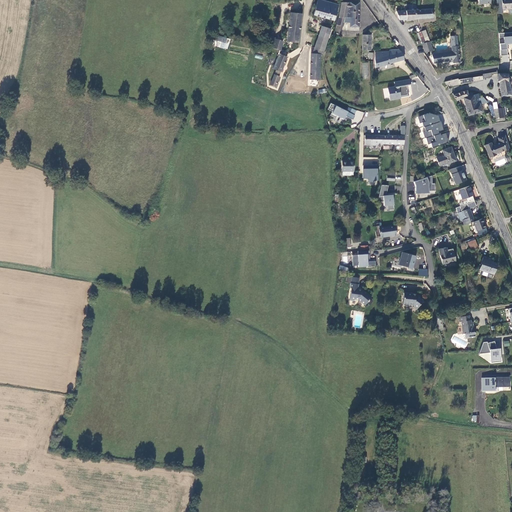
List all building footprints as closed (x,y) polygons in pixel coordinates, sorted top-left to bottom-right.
[(335,19),(340,5),(326,0),(316,0),(313,12),(335,19)] [(503,9),(502,0),(501,0),(497,0),(498,14),(507,13),(507,9),(503,9)] [(507,9),(509,9),(511,8),(511,0),(502,0),(503,9),(507,9)] [(359,3),(343,2),(341,2),(339,18),(344,18),(344,23),(350,23),(350,31),(359,32),(359,3)] [(433,18),(433,9),(422,10),(416,11),(416,19),(433,18)] [(400,20),(416,19),(416,11),(397,11),(400,20)] [(286,41),(298,42),(302,14),(290,12),(286,41)] [(319,53),(319,55),(321,56),(331,30),(322,26),(312,53),(319,53)] [(507,55),(506,44),(511,43),(511,32),(499,34),(499,38),(504,38),(504,44),(499,44),(500,56),(507,55)] [(368,35),(363,35),(362,50),(365,50),(371,50),(371,39),(371,33),(369,33),(368,35)] [(228,49),(230,38),(218,36),(215,46),(228,49)] [(459,63),(458,47),(457,47),(457,36),(451,36),(451,43),(452,43),(452,47),(452,52),(432,55),(433,64),(448,61),(452,60),(452,63),(459,63)] [(283,41),(274,38),(272,48),(280,50),(283,41)] [(433,50),(431,41),(429,42),(426,43),(423,44),(426,52),(433,50)] [(385,65),(405,60),(402,52),(398,53),(398,51),(376,52),(375,62),(376,73),(387,70),(385,65)] [(318,80),(319,55),(319,53),(312,53),(310,53),(309,79),(318,80)] [(287,57),(279,54),(273,70),(281,73),(287,57)] [(483,79),(498,76),(498,73),(459,80),(458,78),(444,81),(448,87),(483,80),(483,79)] [(501,97),(511,95),(509,85),(507,82),(508,76),(508,74),(498,73),(498,76),(497,82),(499,83),(501,97)] [(277,87),(280,76),(274,74),(270,85),(277,87)] [(411,86),(410,80),(395,82),(395,87),(388,88),(389,99),(400,98),(400,95),(406,95),(406,92),(408,91),(407,86),(411,86)] [(460,92),(453,95),(457,101),(458,100),(463,98),(469,96),(467,91),(460,92)] [(475,94),(469,96),(463,98),(468,115),(482,112),(480,105),(482,104),(480,98),(478,94),(475,94)] [(355,115),(330,102),(327,108),(332,110),(330,114),(335,117),(336,115),(343,118),(345,115),(352,119),(355,115)] [(494,110),(496,122),(505,120),(503,108),(494,110)] [(432,148),(448,142),(445,134),(440,135),(440,134),(438,134),(438,131),(443,130),(440,121),(439,122),(437,115),(429,113),(418,117),(420,123),(421,122),(423,126),(424,126),(425,131),(423,132),(425,138),(426,138),(428,144),(430,143),(432,148)] [(365,145),(381,146),(381,144),(380,136),(373,135),(366,135),(365,145)] [(381,144),(404,144),(404,136),(384,136),(380,136),(381,144)] [(508,145),(506,136),(498,138),(500,143),(497,143),(498,144),(495,145),(495,144),(493,145),(492,142),(485,144),(489,157),(496,154),(496,153),(506,150),(505,146),(508,145)] [(456,161),(451,147),(443,150),(445,155),(437,157),(440,166),(443,165),(444,167),(449,165),(448,163),(456,161)] [(505,158),(499,159),(499,158),(496,158),(496,161),(495,162),(496,166),(506,163),(505,158)] [(342,161),(342,171),(343,171),(353,171),(354,171),(354,162),(346,162),(346,161),(342,161)] [(368,165),(363,164),(363,178),(367,178),(367,179),(371,179),(371,181),(377,181),(378,175),(377,175),(377,165),(372,165),(372,166),(368,166),(368,165)] [(454,172),(456,180),(457,183),(458,186),(466,184),(462,169),(457,171),(454,172)] [(429,193),(428,190),(435,191),(435,184),(432,184),(432,176),(414,182),(415,185),(415,193),(429,193)] [(388,185),(381,185),(379,196),(379,201),(383,201),(383,205),(387,205),(387,209),(394,209),(393,200),(394,200),(394,194),(388,194),(388,195),(386,195),(388,185)] [(467,200),(468,203),(475,201),(470,187),(459,190),(462,199),(466,198),(467,200)] [(462,220),(464,225),(473,221),(475,221),(470,209),(477,206),(475,201),(468,203),(463,205),(456,207),(459,217),(461,221),(462,220)] [(488,233),(482,218),(475,221),(473,221),(475,226),(478,232),(478,234),(479,236),(488,233)] [(382,227),(381,226),(381,223),(378,223),(379,226),(375,227),(377,238),(396,235),(395,225),(382,227)] [(350,238),(342,239),(343,247),(351,246),(350,238)] [(475,240),(468,242),(471,249),(478,247),(475,240)] [(440,255),(442,264),(456,261),(454,252),(447,253),(446,248),(439,250),(440,255)] [(417,256),(403,252),(399,265),(408,268),(408,269),(413,270),(417,256)] [(370,259),(370,254),(352,255),(353,265),(359,265),(359,266),(368,266),(368,267),(376,266),(376,261),(368,261),(368,259),(370,259)] [(492,259),(484,256),(479,271),(494,275),(497,264),(491,262),(492,259)] [(420,268),(419,276),(429,277),(428,269),(420,268)] [(359,279),(351,278),(350,288),(351,288),(351,289),(349,300),(352,301),(355,299),(358,299),(365,305),(371,298),(363,290),(361,290),(358,289),(359,279)] [(416,294),(404,293),(404,295),(403,304),(404,306),(407,306),(408,304),(413,305),(413,307),(416,309),(422,301),(419,298),(415,297),(416,294)] [(469,316),(458,318),(459,323),(460,322),(463,334),(464,338),(471,337),(471,336),(475,335),(474,332),(473,331),(472,331),(471,327),(472,326),(474,326),(473,322),(472,322),(471,320),(469,316)] [(490,352),(491,363),(501,361),(500,350),(498,350),(497,349),(494,341),(487,343),(487,342),(483,342),(479,354),(490,352)] [(481,391),(484,391),(495,391),(495,388),(509,387),(509,378),(481,379),(481,391)] [(364,483),(366,462),(355,461),(352,482),(364,483)]
